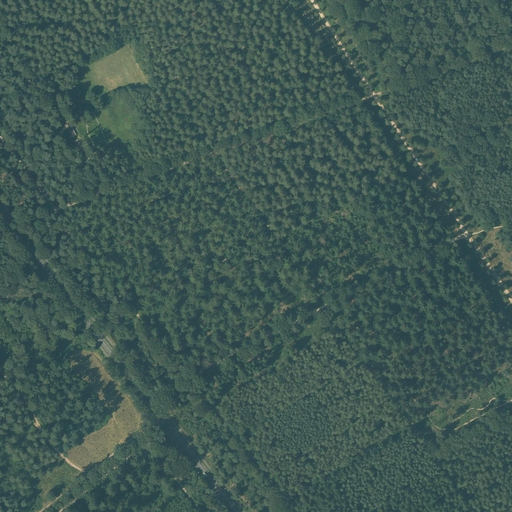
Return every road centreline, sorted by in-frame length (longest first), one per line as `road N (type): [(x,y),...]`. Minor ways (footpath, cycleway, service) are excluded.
road 1 (secondary): [(238,511),(0,210)]
road 2 (track): [(312,0),(511,300)]
road 3 (track): [(186,378),(467,233)]
